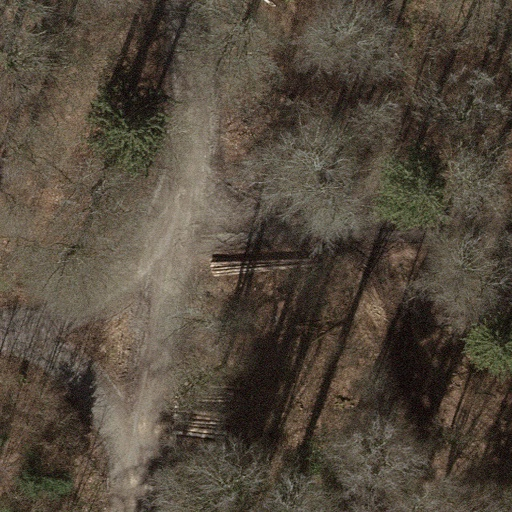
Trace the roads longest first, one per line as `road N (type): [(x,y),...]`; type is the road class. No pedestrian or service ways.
road 1 (track): [(511,239),(184,232)]
road 2 (track): [(132,511),(184,232)]
road 3 (track): [(184,232),(184,0)]
road 4 (track): [(0,326),(42,327),(89,376),(144,457)]
road 5 (track): [(184,232),(129,285),(42,327)]
